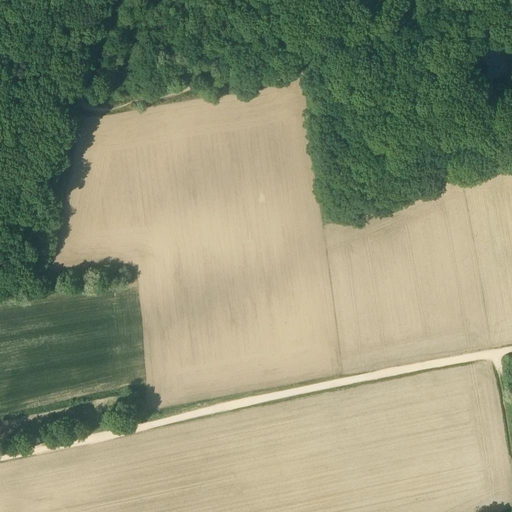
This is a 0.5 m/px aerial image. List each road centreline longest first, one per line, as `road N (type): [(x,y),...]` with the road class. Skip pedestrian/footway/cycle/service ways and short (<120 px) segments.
road 1 (track): [(0,457),(511,349)]
road 2 (track): [(72,101),(89,110),(122,107),(217,75),(292,72),(325,53),(428,24),(511,17)]
